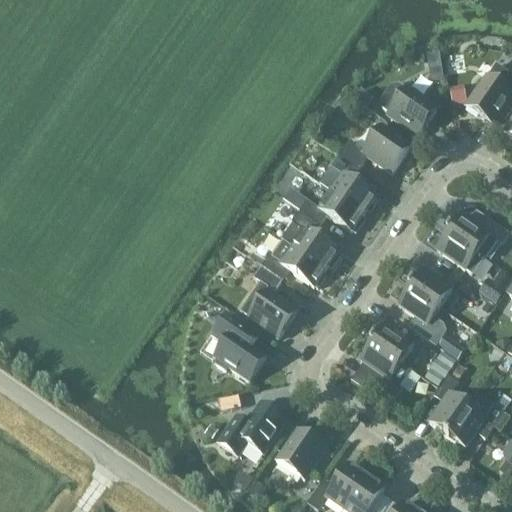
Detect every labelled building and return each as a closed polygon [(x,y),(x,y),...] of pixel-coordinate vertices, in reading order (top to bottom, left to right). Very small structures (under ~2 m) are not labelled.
[(455,56),(439,61),(442,71),(458,66),(455,56)] [(493,128),(511,100),(511,77),(496,66),(487,79),(486,78),(465,109),(493,128)] [(441,68),(429,70),(431,82),(443,80),(441,68)] [(406,90),(399,86),(390,88),(380,103),(381,112),(388,116),(387,118),(418,139),(437,111),(406,90)] [(463,89),(450,91),(453,108),(466,106),(463,89)] [(511,121),(503,135),(511,141),(511,121)] [(367,160),(392,177),(411,149),(380,128),(361,155),(347,144),(337,158),(358,173),(367,160)] [(351,183),(358,173),(337,158),(318,186),(331,195),(363,218),(366,214),(369,216),(378,203),(375,201),(376,200),(351,183)] [(361,222),(363,218),(331,195),(319,212),(306,203),(299,214),(320,228),(326,219),(351,236),(352,235),(355,237),(364,224),(361,222)] [(313,238),(320,228),(299,214),(291,225),(292,225),(280,242),(292,251),(292,250),(325,273),(328,269),(331,271),(340,258),(337,256),(338,255),(313,238)] [(509,237),(488,222),(481,232),(461,218),(448,236),(484,260),(486,261),(497,245),(501,248),(509,237)] [(472,277),(484,260),(448,236),(436,254),(465,274),(466,272),(472,277)] [(323,277),(325,273),(292,250),(292,251),(281,267),(268,258),(261,269),(282,284),(288,274),(313,291),(314,290),(317,292),(326,279),(323,277)] [(274,295),(282,284),(261,269),(253,281),(259,285),(239,314),(247,320),(278,342),(297,314),(266,292),(267,291),(274,295)] [(410,291),(439,311),(451,293),(422,273),(410,291)] [(489,280),(478,297),(493,307),(494,308),(506,291),(489,280)] [(470,301),(475,295),(465,288),(460,295),(470,301)] [(433,320),(439,311),(410,291),(398,309),(420,324),(413,334),(435,349),(442,339),(446,333),(443,327),(442,326),(433,320)] [(493,307),(484,301),(479,308),(488,314),(493,307)] [(245,346),(252,336),(226,318),(211,339),(222,347),(213,361),(216,363),(214,366),(225,374),(228,371),(248,385),(265,360),(245,346)] [(412,373),(401,366),(413,349),(384,328),(372,346),(412,374),(412,373)] [(503,353),(508,344),(504,341),(498,342),(495,347),(503,353)] [(453,344),(445,356),(455,363),(463,351),(453,344)] [(401,391),(412,374),(372,346),(360,364),(380,378),(373,388),(394,403),(402,392),(401,391)] [(442,355),(435,365),(448,374),(455,364),(442,355)] [(444,380),(431,371),(424,380),(438,389),(444,380)] [(446,438),(466,409),(449,398),(458,385),(447,378),(433,399),(443,406),(429,426),(446,438)] [(466,409),(446,438),(464,451),(475,434),(485,441),(493,430),(503,416),(511,404),(503,398),(494,410),(492,409),(475,397),(466,409)] [(263,458),(286,425),(260,407),(243,431),(233,423),(217,446),(237,459),(246,446),(263,458)] [(211,426),(204,435),(211,440),(218,431),(211,426)] [(303,483),(325,452),(297,432),(275,463),(303,483)] [(511,458),(508,465),(506,463),(498,474),(511,483),(511,458)] [(341,511),(343,511),(366,480),(362,477),(364,474),(351,465),(349,468),(348,468),(331,492),(321,486),(306,507),(314,511),(318,511),(326,501),(341,511)] [(241,474),(233,485),(244,493),(252,481),(241,474)] [(369,511),(383,492),(382,492),(384,489),(372,480),(370,483),(366,480),(343,511),(369,511)] [(255,485),(247,497),(257,504),(265,492),(255,485)]
